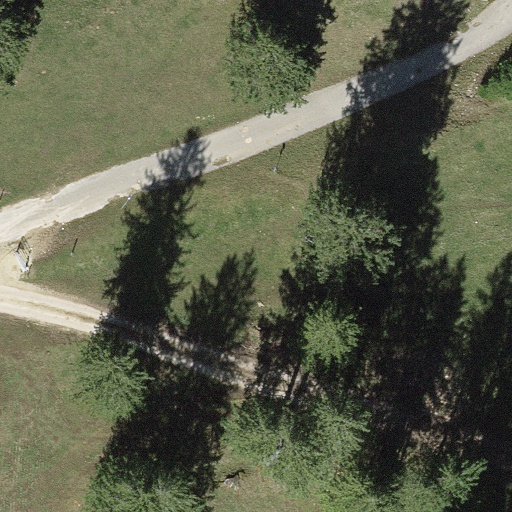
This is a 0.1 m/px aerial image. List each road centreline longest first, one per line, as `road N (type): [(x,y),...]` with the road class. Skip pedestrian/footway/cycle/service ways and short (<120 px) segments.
road 1 (track): [(511,14),(395,81),(0,248)]
road 2 (track): [(0,308),(511,456)]
